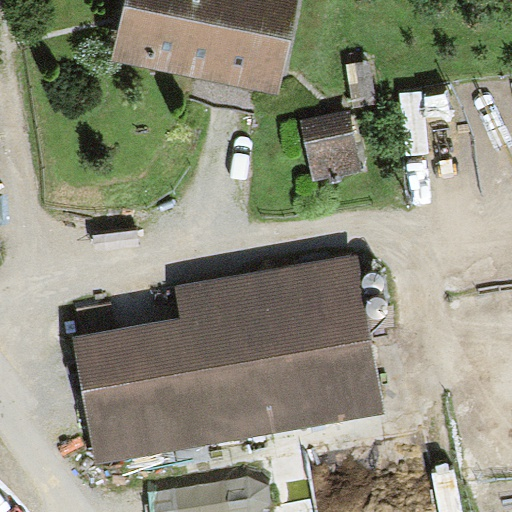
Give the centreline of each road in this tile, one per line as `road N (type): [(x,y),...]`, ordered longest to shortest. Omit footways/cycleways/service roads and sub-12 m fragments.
road 1 (unknown): [(0,293),(379,229)]
road 2 (track): [(0,413),(77,511)]
